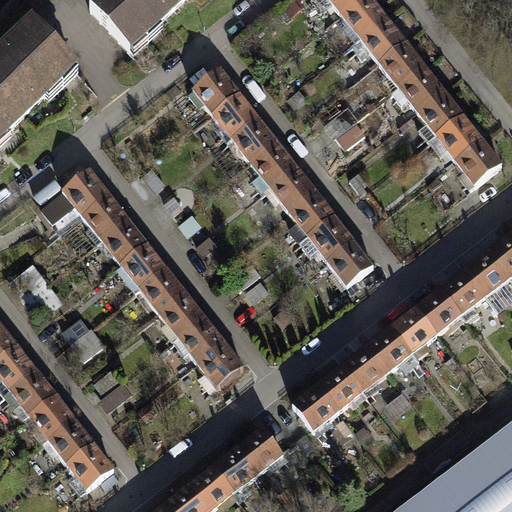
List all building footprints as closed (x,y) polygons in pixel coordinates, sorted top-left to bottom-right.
[(196,0),(108,0),(93,15),(134,59),(196,0)] [(301,0),(289,10),(297,21),(310,11),(301,0)] [(331,0),(346,19),(370,0),(331,0)] [(348,33),(360,49),(396,21),(379,0),(370,0),(346,19),(354,29),(348,33)] [(378,59),(386,69),(415,46),(396,21),(360,49),(357,51),(369,67),(378,59)] [(0,148),(76,75),(34,32),(0,64),(0,148)] [(397,100),(398,99),(435,71),(415,46),(386,69),(394,80),(386,86),(397,100)] [(415,106),(425,118),(454,95),(435,71),(398,99),(409,112),(415,106)] [(210,109),(218,119),(243,99),(223,75),(192,99),(204,114),(210,109)] [(424,137),(434,151),(474,120),(454,95),(425,118),(433,130),(424,137)] [(222,135),(232,148),(263,124),(243,99),(218,119),(227,131),(222,135)] [(328,132),(340,147),(363,129),(351,114),(328,132)] [(454,155),(464,168),(493,145),(474,120),(434,151),(444,163),(454,155)] [(250,159),(257,168),(282,149),(263,124),(232,148),(244,164),(250,159)] [(363,129),(340,147),(350,160),(373,142),(363,129)] [(464,182),(476,198),(511,170),(511,168),(493,145),(464,168),(471,177),(464,182)] [(267,201),(270,198),(302,173),(282,149),(257,168),(266,180),(256,188),(267,201)] [(289,208),(297,218),(322,198),(302,173),(270,198),(282,213),(289,208)] [(80,213),(87,222),(115,200),(95,175),(46,215),(58,230),(80,213)] [(367,176),(354,186),(367,202),(380,192),(367,176)] [(294,237),(305,251),(341,223),(322,198),(297,218),(305,228),(294,237)] [(181,199),(168,210),(179,224),(192,213),(181,199)] [(102,250),(107,246),(134,225),(115,200),(87,222),(96,233),(92,237),(102,250)] [(196,221),(183,231),(193,243),(206,233),(196,221)] [(326,256),(336,267),(361,248),(341,223),(305,251),(316,264),(326,256)] [(107,246),(126,271),(154,249),(134,225),(107,246)] [(511,245),(494,259),(511,282),(511,245)] [(331,271),(351,296),(381,272),(361,248),(336,267),(331,271)] [(141,300),(146,296),(174,274),(154,249),(126,271),(122,275),(141,300)] [(469,278),(491,306),(502,320),(511,312),(511,282),(494,259),(469,278)] [(234,287),(245,301),(264,286),(253,272),(234,287)] [(146,296),(166,321),(193,299),(174,274),(146,296)] [(445,298),(467,326),(491,306),(469,278),(445,298)] [(274,298),(264,286),(245,301),(255,313),(274,298)] [(420,317),(442,345),(467,326),(445,298),(420,317)] [(179,350),(185,345),(213,323),(193,299),(166,321),(172,329),(166,334),(179,350)] [(396,336),(417,364),(442,345),(420,317),(396,336)] [(185,345),(205,370),(233,348),(213,323),(185,345)] [(63,339),(71,350),(91,335),(82,324),(63,339)] [(0,370),(24,351),(4,327),(0,329),(0,370)] [(91,335),(71,350),(85,367),(106,351),(92,334),(91,335)] [(371,355),(393,383),(407,372),(413,381),(424,372),(417,364),(396,336),(371,355)] [(204,387),(215,402),(252,373),(233,348),(205,370),(213,380),(204,387)] [(0,393),(8,404),(9,404),(43,376),(24,351),(0,370),(0,379),(4,384),(0,386),(0,393)] [(346,374),(368,402),(393,383),(371,355),(346,374)] [(446,367),(456,379),(462,373),(453,362),(446,367)] [(322,393),(344,421),(368,402),(346,374),(322,393)] [(112,375),(95,389),(105,402),(123,387),(112,375)] [(29,428),(35,423),(63,401),(43,376),(9,404),(29,428)] [(99,407),(110,419),(136,396),(126,384),(123,387),(105,402),(99,407)] [(297,412),(322,443),(339,430),(336,427),(344,421),(322,393),(297,412)] [(404,399),(388,411),(395,421),(412,409),(404,399)] [(35,423),(55,448),(83,425),(63,401),(35,423)] [(0,415),(0,429),(4,435),(18,424),(7,410),(0,415)] [(63,458),(75,472),(103,450),(83,425),(55,448),(48,453),(56,464),(63,458)] [(511,511),(511,429),(405,511),(511,511)] [(357,437),(367,451),(376,444),(365,431),(357,437)] [(243,453),(266,482),(280,470),(287,478),(297,471),(268,434),(243,453)] [(74,486),(87,503),(122,474),(103,450),(75,472),(81,480),(74,486)] [(219,473),(241,501),(266,482),(243,453),(219,473)] [(194,492),(209,511),(226,511),(241,501),(219,473),(194,492)] [(169,511),(209,511),(194,492),(169,511)]
